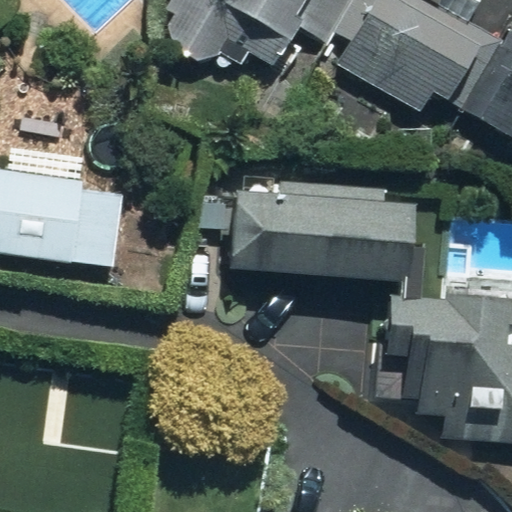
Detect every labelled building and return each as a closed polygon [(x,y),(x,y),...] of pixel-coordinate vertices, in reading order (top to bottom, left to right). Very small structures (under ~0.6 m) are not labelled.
[(183,0),(169,0),(147,46),(262,101),(309,0),(215,0),(209,12),(183,0)] [(492,37),(419,0),(355,0),(323,63),(447,126),(492,37)] [(511,46),(492,37),(447,126),(511,158),(511,46)] [(0,168),(0,253),(116,266),(124,194),(75,188),(78,159),(2,151),(0,168)] [(220,183),(215,279),(386,287),(390,191),(220,183)] [(511,223),(451,220),(446,309),(368,304),(362,412),(437,417),(435,450),(511,454),(511,223)]
